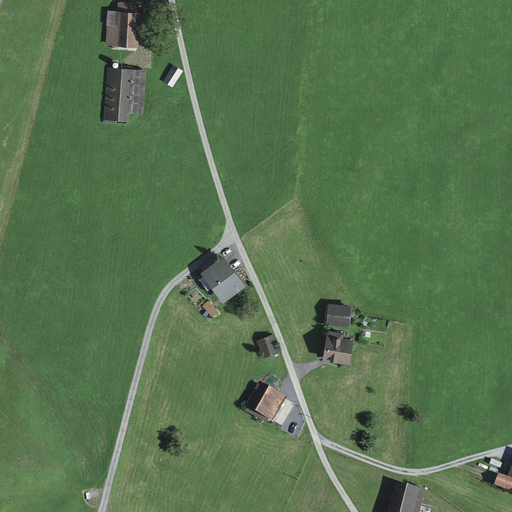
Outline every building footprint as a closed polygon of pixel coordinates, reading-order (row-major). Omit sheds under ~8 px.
[(139,4),(119,2),(118,12),(108,12),(106,45),(136,47),(139,4)] [(174,67),(165,81),(172,86),(181,71),(174,67)] [(143,72),(110,69),(105,118),(125,120),(126,109),(139,110),(143,72)] [(224,302),(245,286),(224,257),(202,272),(224,302)] [(348,327),(350,307),(330,305),(328,325),(348,327)] [(328,332),(323,361),(349,365),(353,342),(342,340),(343,334),(328,332)] [(271,334),(258,339),(264,355),(277,351),(271,334)] [(263,385),(251,409),(271,419),(283,396),(263,385)] [(511,471),(510,477),(499,473),(494,484),(505,488),(504,489),(511,492),(511,471)] [(418,511),(424,493),(397,485),(389,511),(418,511)]
